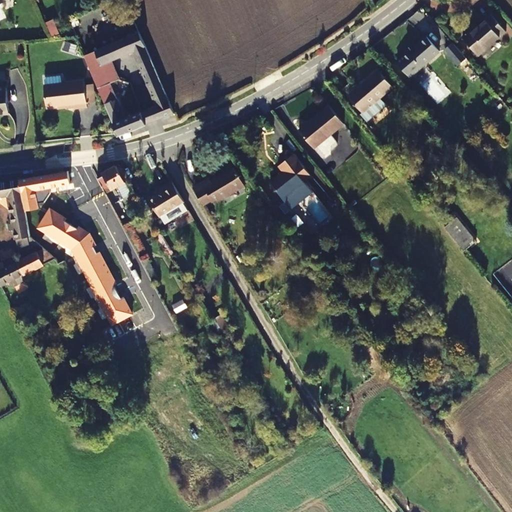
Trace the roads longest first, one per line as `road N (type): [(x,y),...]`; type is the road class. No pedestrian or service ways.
road 1 (residential): [(405,0),(280,89),(225,117),(111,154),(0,166)]
road 2 (track): [(161,142),(329,425),(395,511)]
